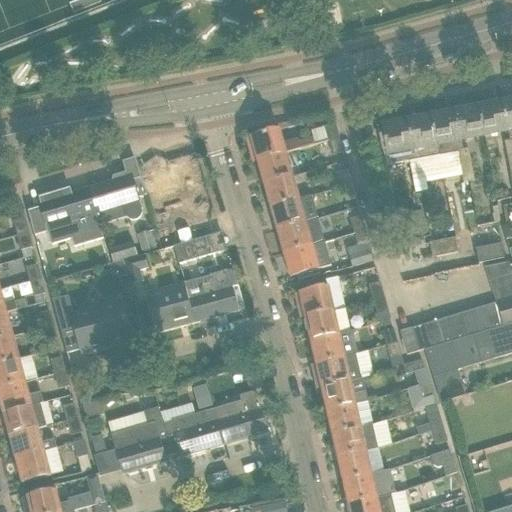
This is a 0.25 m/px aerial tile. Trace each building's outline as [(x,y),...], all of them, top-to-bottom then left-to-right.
[(511,100),(503,102),(509,136),(508,136),(509,142),(511,141),(511,100)] [(508,136),(509,136),(503,102),(479,107),(486,140),(508,136)] [(479,107),(471,108),(469,105),(457,107),(456,111),(455,111),(461,144),(486,140),(479,107)] [(455,111),(431,116),(439,156),(456,153),(458,153),(463,152),(461,144),(455,111)] [(431,116),(407,121),(415,158),(421,158),(423,174),(425,185),(444,181),(439,156),(431,116)] [(421,158),(415,158),(407,121),(383,125),(388,149),(383,150),(386,166),(408,162),(411,176),(423,174),(421,158)] [(321,143),(338,138),(335,125),(318,130),(321,143)] [(279,130),(268,133),(267,127),(248,131),(250,139),(246,140),(251,162),(314,145),(313,139),(299,143),(298,141),(283,145),(279,130)] [(343,154),(340,144),(338,138),(321,143),(322,145),(328,143),(331,157),(343,154)] [(286,154),(314,145),(251,162),(252,164),(257,162),(263,184),(292,176),(286,154)] [(458,153),(456,153),(456,157),(458,166),(470,164),(467,151),(463,152),(458,153)] [(214,217),(198,166),(187,169),(184,160),(150,171),(153,180),(142,184),(145,195),(151,215),(164,211),(162,205),(190,196),(198,222),(214,217)] [(462,184),(473,182),(470,164),(458,166),(462,184)] [(340,187),(351,184),(348,171),(336,175),(340,187)] [(414,194),(426,192),(423,174),(411,176),(414,194)] [(113,182),(88,190),(95,213),(121,205),(124,213),(125,217),(128,220),(133,220),(136,219),(140,216),(141,212),(140,208),(137,200),(138,200),(137,198),(145,195),(142,184),(140,179),(132,181),(131,177),(126,178),(123,175),(114,178),(113,182)] [(270,207),(299,199),(292,176),(263,184),(270,207)] [(345,204),(356,201),(351,184),(340,187),(345,204)] [(29,212),(28,212),(35,236),(47,232),(68,226),(72,239),(75,248),(103,239),(101,231),(95,213),(88,190),(64,197),(62,191),(38,198),(40,204),(38,204),(40,209),(29,212)] [(277,231),(319,219),(312,195),(299,199),(270,207),(277,231)] [(421,212),(402,216),(401,208),(385,212),(391,238),(405,235),(406,239),(426,235),(421,212)] [(361,218),(349,221),(352,234),(365,231),(361,218)] [(283,254),(325,242),(319,219),(277,231),(283,254)] [(17,237),(27,234),(23,220),(13,223),(17,237)] [(505,242),(511,239),(511,225),(502,228),(505,242)] [(373,262),(365,231),(352,234),(356,248),(348,250),(353,268),(373,262)] [(139,234),(142,250),(154,248),(152,232),(139,234)] [(20,250),(30,248),(27,234),(17,237),(20,250)] [(178,234),(159,240),(162,250),(181,245),(178,234)] [(179,265),(214,254),(209,237),(181,245),(174,247),(179,265)] [(431,259),(456,254),(454,240),(428,245),(431,259)] [(324,242),(283,254),(290,278),(296,276),(297,282),(298,282),(320,276),(319,270),(330,266),(324,242)] [(111,265),(137,258),(133,244),(107,251),(111,265)] [(478,265),(503,261),(501,246),(475,250),(478,265)] [(140,272),(147,270),(144,258),(123,263),(129,288),(143,285),(140,272)] [(489,283),(511,276),(511,275),(508,263),(484,268),(489,283)] [(28,283),(40,280),(36,266),(25,269),(28,283)] [(239,312),(232,288),(231,288),(227,272),(210,276),(212,283),(202,285),(185,290),(184,284),(183,284),(194,324),(239,312)] [(511,276),(489,283),(492,294),(511,287),(511,276)] [(32,298),(44,295),(40,280),(28,283),(32,298)] [(293,295),(299,319),(334,310),(329,287),(327,288),(326,281),(304,286),(305,293),(293,295)] [(194,324),(183,284),(167,288),(167,289),(160,291),(161,296),(145,301),(154,335),(194,324)] [(384,298),(380,284),(368,287),(372,301),(384,298)] [(511,287),(492,294),(496,304),(498,304),(499,305),(511,299),(511,287)] [(13,301),(3,303),(0,290),(0,314),(16,311),(13,301)] [(121,303),(73,316),(68,298),(53,302),(61,333),(75,329),(82,355),(131,341),(121,303)] [(375,325),(391,320),(384,298),(372,301),(376,316),(373,317),(375,325)] [(505,326),(511,323),(511,299),(499,305),(505,326)] [(505,326),(499,305),(498,304),(496,304),(496,305),(486,307),(493,330),(505,326)] [(480,333),(493,330),(486,307),(473,311),(480,333)] [(334,310),(299,319),(305,318),(310,341),(339,334),(349,332),(344,308),(334,310)] [(6,314),(16,311),(0,314),(0,340),(12,337),(6,314)] [(41,329),(52,327),(48,311),(37,314),(41,329)] [(468,337),(480,333),(473,311),(461,315),(468,337)] [(457,341),(468,337),(461,315),(449,318),(457,341)] [(445,344),(457,341),(449,318),(438,322),(445,344)] [(433,348),(445,344),(438,322),(426,326),(433,348)] [(458,371),(511,355),(511,323),(505,326),(493,330),(480,333),(468,337),(457,341),(445,344),(433,348),(423,351),(439,404),(462,398),(465,397),(458,371)] [(423,351),(433,348),(426,326),(414,329),(421,352),(423,351)] [(45,344),(55,341),(52,327),(41,329),(45,344)] [(406,356),(421,352),(414,329),(399,334),(406,356)] [(385,346),(396,343),(393,330),(381,333),(385,346)] [(339,334),(310,341),(315,364),(344,357),(344,359),(355,357),(349,332),(339,334)] [(0,365),(19,360),(12,337),(0,340),(0,365)] [(389,362),(400,359),(396,343),(385,346),(389,362)] [(344,359),(344,357),(315,364),(316,365),(310,367),(315,389),(360,377),(355,357),(344,359)] [(54,376),(64,373),(60,359),(50,362),(54,376)] [(0,390),(25,384),(19,360),(0,365),(0,390)] [(425,368),(424,369),(422,362),(412,364),(418,386),(429,383),(425,368)] [(256,368),(244,371),(248,386),(254,389),(261,387),(256,368)] [(59,391),(69,388),(64,373),(54,376),(59,391)] [(321,389),(326,411),(356,404),(366,401),(364,393),(353,396),(349,382),(360,380),(360,377),(315,389),(315,390),(321,389)] [(432,397),(434,396),(429,383),(418,386),(418,387),(406,390),(413,412),(435,405),(432,397)] [(40,394),(28,397),(25,384),(0,390),(0,403),(3,413),(42,403),(40,394)] [(206,387),(196,389),(202,410),(212,407),(206,387)] [(242,403),(215,411),(218,421),(225,445),(267,433),(256,394),(240,398),(242,403)] [(356,404),(326,411),(332,434),(360,428),(360,430),(372,428),(367,403),(366,401),(356,404)] [(41,405),(42,404),(42,403),(3,413),(9,438),(38,430),(38,429),(46,427),(41,405)] [(66,423),(77,420),(74,406),(62,409),(66,423)] [(436,446),(448,443),(436,406),(425,409),(430,425),(416,429),(418,437),(432,432),(436,446)] [(147,425),(111,436),(123,475),(165,463),(164,458),(172,456),(166,436),(163,425),(158,408),(144,413),(147,425)] [(195,416),(163,425),(166,436),(172,456),(179,453),(180,458),(225,445),(218,421),(215,411),(214,410),(195,416)] [(70,438),(81,435),(77,420),(66,423),(70,438)] [(367,451),(376,448),(372,428),(360,430),(360,428),(332,434),(337,457),(367,451)] [(53,442),(42,445),(38,430),(9,438),(16,461),(43,453),(55,450),(53,442)] [(102,436),(91,439),(95,455),(106,452),(102,436)] [(86,457),(88,456),(83,442),(72,445),(76,460),(77,459),(82,475),(90,472),(86,457)] [(366,452),(377,450),(376,448),(367,451),(337,457),(342,481),(371,474),(366,452)] [(447,478),(448,478),(457,475),(450,452),(431,458),(434,467),(438,469),(443,467),(447,478)] [(43,453),(16,461),(22,484),(41,479),(50,477),(43,453)] [(378,498),(393,493),(389,472),(371,475),(371,474),(342,481),(348,504),(378,498)] [(452,492),(461,489),(457,475),(448,478),(452,492)] [(75,511),(92,507),(105,504),(98,476),(85,479),(86,480),(90,494),(69,500),(70,503),(59,506),(55,486),(34,491),(36,496),(22,499),(24,511),(75,511)] [(379,511),(376,500),(394,496),(393,493),(378,498),(348,504),(349,511),(379,511)] [(261,511),(287,511),(285,503),(260,508),(261,511)]
